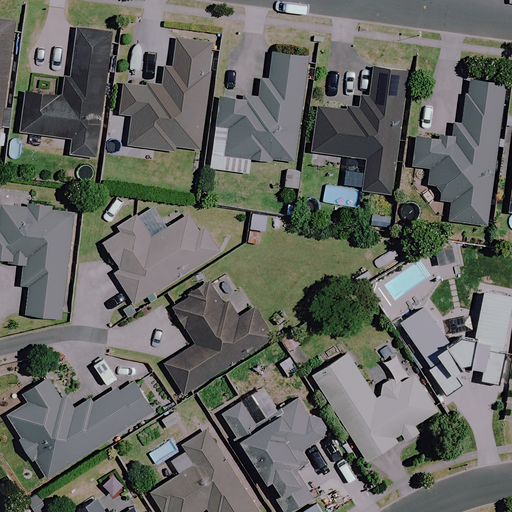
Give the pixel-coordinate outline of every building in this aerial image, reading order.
[(18,22),(0,19),(0,128),(4,129),(18,22)] [(115,34),(80,29),(73,79),(66,78),(64,96),(29,91),(23,133),(73,140),(71,154),(97,158),(115,34)] [(214,41),(178,37),(175,67),(165,66),(163,85),(127,81),(123,114),(133,115),(130,145),(177,150),(178,146),(203,149),(214,41)] [(311,56),(276,51),(272,81),(264,80),(261,101),(222,96),(213,168),(252,173),(254,156),(297,162),(311,56)] [(367,168),(347,165),(345,185),(365,188),(364,192),(393,195),(408,72),(375,68),(371,97),(359,96),(357,111),(320,107),(314,153),(368,159),(367,168)] [(502,82),(472,78),(466,124),(456,123),(454,138),(420,134),(416,165),(431,167),(429,184),(443,185),(441,199),(452,200),(449,221),(485,226),(502,82)] [(117,224),(122,231),(106,241),(123,269),(118,272),(138,304),(221,252),(196,212),(171,228),(156,203),(135,217),(133,214),(117,224)] [(76,212),(3,205),(1,230),(0,229),(0,260),(26,263),(24,286),(32,286),(29,314),(65,318),(76,212)] [(270,216),(255,213),(250,242),(265,244),(270,216)] [(237,321),(212,283),(175,307),(199,343),(167,364),(187,393),(276,334),(258,308),(237,321)] [(509,294),(477,291),(475,311),(455,309),(454,331),(449,335),(428,304),(402,321),(431,365),(425,369),(443,397),(469,381),(499,384),(509,294)] [(295,326),(280,336),(292,353),(307,342),(295,326)] [(367,463),(404,439),(406,442),(421,432),(416,424),(438,411),(413,371),(408,374),(397,356),(385,364),(394,377),(383,384),(381,394),(377,396),(349,350),(311,373),(367,463)] [(293,356),(280,365),(289,379),(302,371),(293,356)] [(71,406),(60,387),(54,376),(25,392),(20,383),(0,394),(0,414),(5,423),(12,419),(24,438),(21,440),(35,463),(39,461),(49,478),(145,421),(142,416),(158,407),(142,380),(126,389),(124,386),(96,403),(91,395),(71,406)] [(319,493),(302,467),(312,461),(305,450),(328,435),(304,397),(279,412),(264,389),(227,412),(288,511),(319,493)] [(176,409),(161,419),(169,431),(184,421),(176,409)] [(153,492),(165,511),(168,511),(170,511),(171,511),(199,511),(212,505),(216,511),(261,511),(208,426),(183,442),(188,450),(172,460),(181,474),(153,492)] [(128,511),(118,496),(93,511),(137,511),(134,507),(128,511)]
